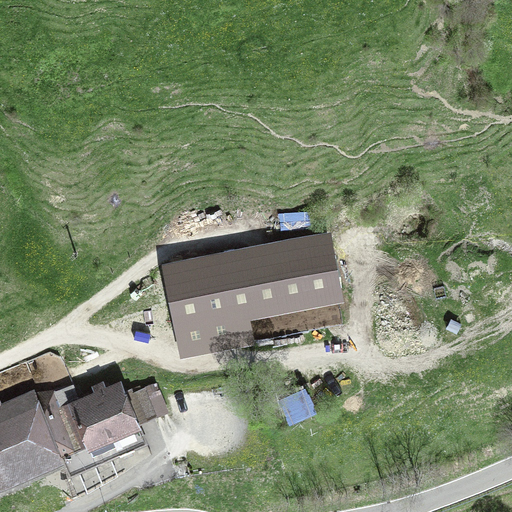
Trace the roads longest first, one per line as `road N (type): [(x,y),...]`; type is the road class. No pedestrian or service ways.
road 1 (track): [(511,318),(403,370),(351,361)]
road 2 (tertiary): [(511,468),(393,511)]
